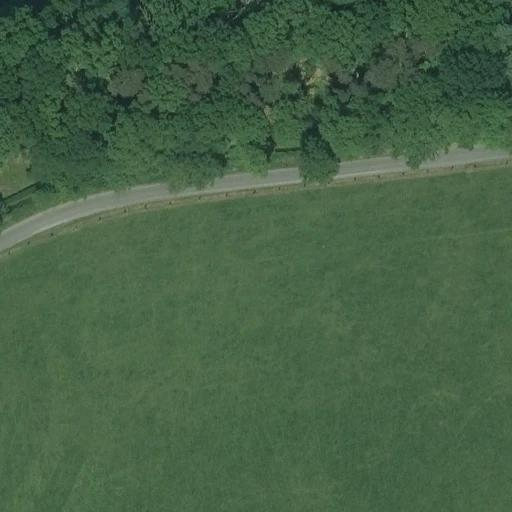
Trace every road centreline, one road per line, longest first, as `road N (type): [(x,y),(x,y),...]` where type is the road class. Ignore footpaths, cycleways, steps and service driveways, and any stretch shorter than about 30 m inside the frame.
road 1 (residential): [(0,242),(123,198),(511,152)]
road 2 (track): [(0,66),(414,0)]
road 3 (track): [(462,0),(472,14),(468,156)]
